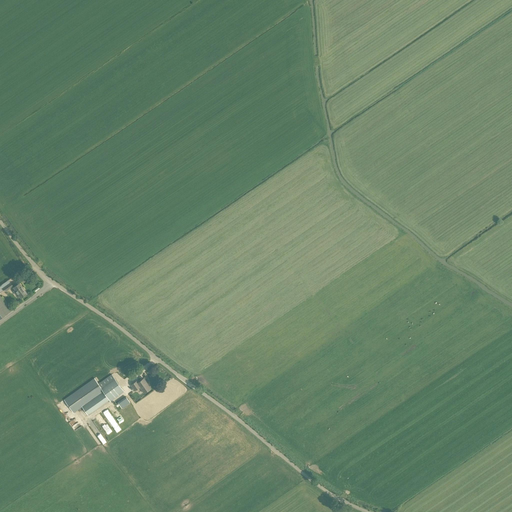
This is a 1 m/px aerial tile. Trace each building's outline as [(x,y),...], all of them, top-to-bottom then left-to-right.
[(11,282),(2,288),(5,291),(11,287),(12,288),(15,287),(19,292),(20,292),(23,296),(28,293),(24,288),(27,287),(23,281),(21,277),(14,282),(12,284),(11,282)] [(0,318),(0,319),(11,311),(0,294),(0,318)] [(64,399),(73,413),(82,407),(88,415),(109,400),(110,401),(124,391),(112,374),(98,383),(94,378),(64,399)] [(151,388),(144,378),(138,382),(137,381),(131,385),(135,390),(140,387),(144,393),(151,388)] [(130,403),(126,397),(117,402),(122,408),(130,403)] [(103,412),(114,429),(119,425),(108,409),(103,412)] [(100,446),(107,441),(93,420),(85,426),(100,446)]
